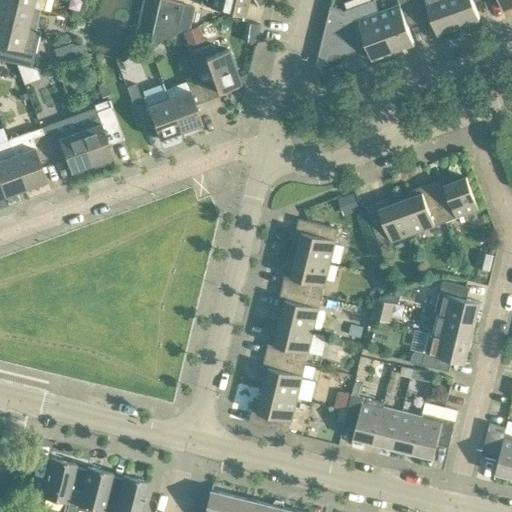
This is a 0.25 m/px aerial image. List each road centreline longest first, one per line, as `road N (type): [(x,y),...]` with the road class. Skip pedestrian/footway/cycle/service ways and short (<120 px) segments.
road 1 (residential): [(199,446),(267,158)]
road 2 (residential): [(451,508),(511,253)]
road 3 (unclassified): [(451,508),(199,446)]
road 4 (residential): [(0,239),(238,153)]
road 5 (unclassified): [(199,446),(0,397)]
road 6 (residential): [(511,50),(383,99),(395,140)]
road 7 (residential): [(267,158),(304,0)]
road 8 (residential): [(267,158),(333,162),(395,140)]
road 9 (residential): [(511,235),(469,112)]
